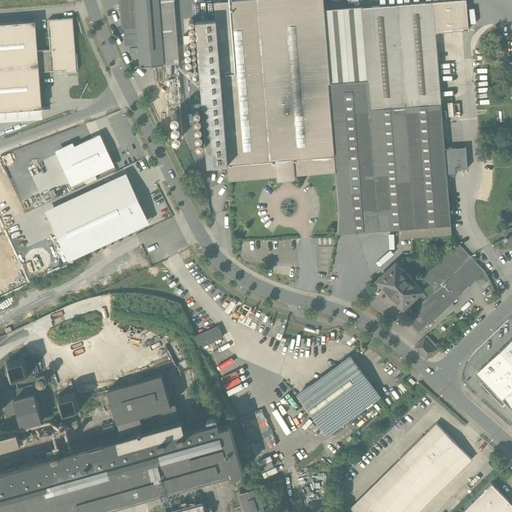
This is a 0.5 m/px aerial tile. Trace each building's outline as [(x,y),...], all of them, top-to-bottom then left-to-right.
[(120,0),(123,29),(126,29),(127,46),(140,45),(141,67),(180,65),(174,0),(120,0)] [(441,104),(436,33),(468,30),(466,0),(362,8),(362,7),(324,10),(323,0),(238,0),(194,4),(201,72),(187,74),(190,102),(203,101),(209,165),(227,164),(228,181),(281,177),(281,179),(292,178),(291,176),(335,172),(337,191),(337,193),(339,211),(337,211),(337,213),(339,213),(338,231),(336,231),(337,233),(401,228),(402,238),(452,234),(447,175),(455,174),(455,171),(468,170),(466,148),(445,150),(442,119),(447,119),(447,112),(442,112),(442,109),(444,109),(444,104),(441,104)] [(73,19),(48,21),(50,50),(38,51),(39,72),(55,71),(55,74),(62,73),(62,71),(65,70),(65,73),(77,72),(76,70),(78,69),(77,54),(75,54),(73,19)] [(35,21),(0,24),(0,111),(42,108),(39,72),(38,51),(35,21)] [(71,186),(114,166),(100,135),(75,147),(73,143),(55,151),(71,186)] [(69,261),(149,224),(126,173),(45,211),(69,261)] [(511,230),(511,229),(503,233),(506,239),(502,241),(504,245),(508,243),(511,248),(511,247),(511,230)] [(435,292),(405,320),(419,335),(485,273),(457,243),(422,276),(434,288),(435,292)] [(402,270),(396,264),(381,278),(379,279),(378,281),(378,284),(381,285),(403,308),(421,291),(415,285),(416,284),(411,279),(410,277),(409,276),(407,275),(403,270),(402,270)] [(221,325),(199,334),(205,347),(226,337),(221,325)] [(427,336),(415,348),(426,359),(438,348),(427,336)] [(511,339),(477,372),(511,409),(511,339)] [(9,360),(14,377),(29,372),(24,355),(9,360)] [(350,357),(298,395),(327,435),(380,397),(350,357)] [(104,387),(113,417),(169,400),(160,371),(104,387)] [(34,385),(15,391),(24,421),(43,416),(34,385)] [(72,390),(60,393),(64,409),(76,406),(72,390)] [(77,397),(81,408),(93,404),(89,393),(77,397)] [(0,511),(110,511),(165,497),(168,511),(205,511),(197,481),(244,468),(231,419),(222,421),(220,413),(186,422),(183,414),(0,464),(0,511)] [(0,426),(0,441),(18,436),(13,422),(0,426)] [(436,423),(349,509),(351,511),(417,511),(471,459),(436,423)] [(260,484),(240,489),(246,511),(261,511),(267,510),(260,484)] [(511,511),(511,505),(491,484),(463,511),(511,511)]
